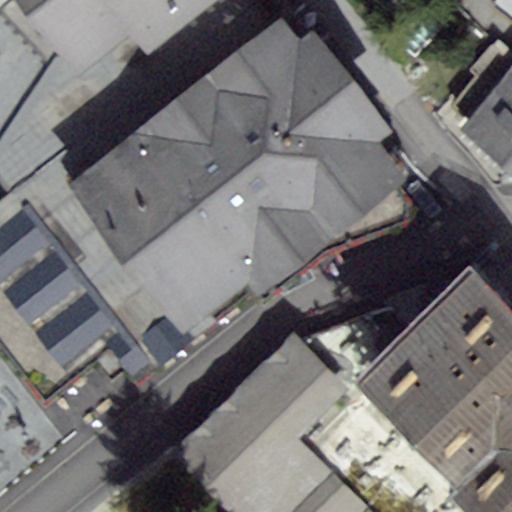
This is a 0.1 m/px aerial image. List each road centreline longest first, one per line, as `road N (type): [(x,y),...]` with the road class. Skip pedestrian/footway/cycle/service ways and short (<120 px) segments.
road 1 (residential): [(40,511),(341,307),(506,234)]
road 2 (residential): [(506,234),(339,0)]
